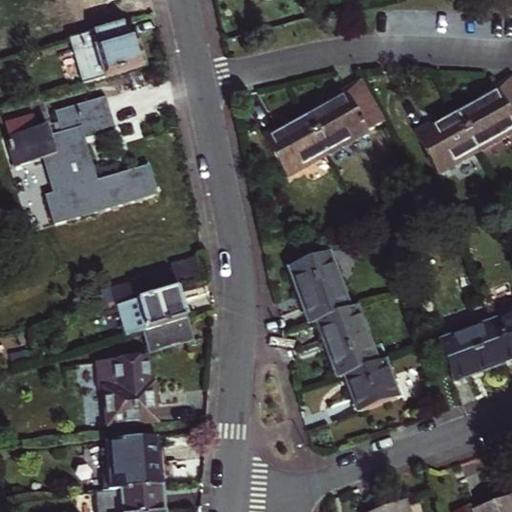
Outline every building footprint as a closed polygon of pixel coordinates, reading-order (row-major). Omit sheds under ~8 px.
[(81,37),(99,32),(95,18),(77,23),(81,37)] [(126,24),(99,32),(81,37),(71,40),(84,84),(144,67),(135,38),(131,39),(126,24)] [(481,99),(456,112),(478,152),(511,134),(511,80),(508,80),(479,95),(481,99)] [(332,104),(305,118),(327,158),(385,128),(361,84),(330,101),(332,104)] [(45,159),(55,194),(45,197),(53,225),(156,195),(148,167),(96,182),(82,136),(113,127),(104,98),(54,113),(61,135),(53,138),(50,126),(4,139),(13,168),(45,159)] [(478,152),(456,112),(429,126),(428,123),(412,131),(435,175),(478,152)] [(281,131),(279,128),(263,136),(286,179),(327,158),(305,118),(281,131)] [(290,268),(311,324),(317,322),(348,311),(327,254),(290,268)] [(171,269),(172,273),(178,291),(198,285),(192,263),(171,269)] [(122,308),(178,291),(172,273),(116,289),(122,308)] [(186,320),(178,291),(122,308),(118,309),(120,315),(125,314),(132,336),(143,332),(186,320)] [(345,375),(375,364),(355,308),(348,311),(317,322),(338,378),(345,375)] [(511,316),(489,324),(502,363),(511,359),(511,316)] [(192,340),(186,320),(143,332),(149,353),(192,340)] [(489,324),(439,342),(453,380),(502,363),(489,324)] [(147,360),(94,365),(96,391),(103,390),(107,427),(154,423),(151,386),(149,386),(147,360)] [(375,364),(345,375),(359,413),(397,399),(383,361),(375,364)] [(121,491),(160,488),(157,448),(117,452),(121,491)] [(120,511),(162,511),(160,488),(121,491),(119,492),(120,511)] [(511,511),(511,501),(511,498),(474,511),(473,511),(511,511)] [(406,511),(403,503),(379,511),(406,511)]
